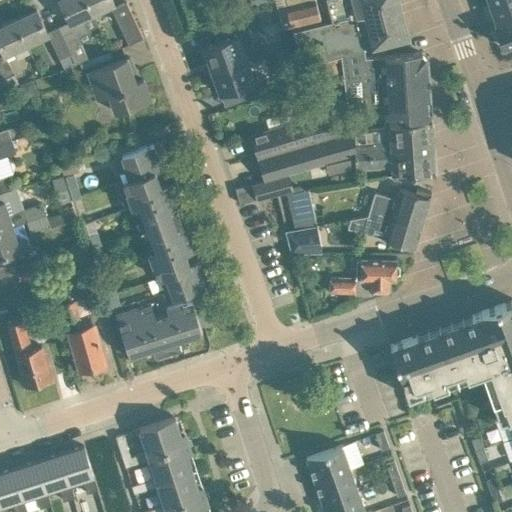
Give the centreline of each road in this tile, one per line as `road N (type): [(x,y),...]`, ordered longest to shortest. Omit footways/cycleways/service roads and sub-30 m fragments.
road 1 (residential): [(277,352),(148,0)]
road 2 (residential): [(277,352),(511,272)]
road 3 (residential): [(9,433),(232,368)]
road 4 (residential): [(262,511),(267,497),(232,368)]
